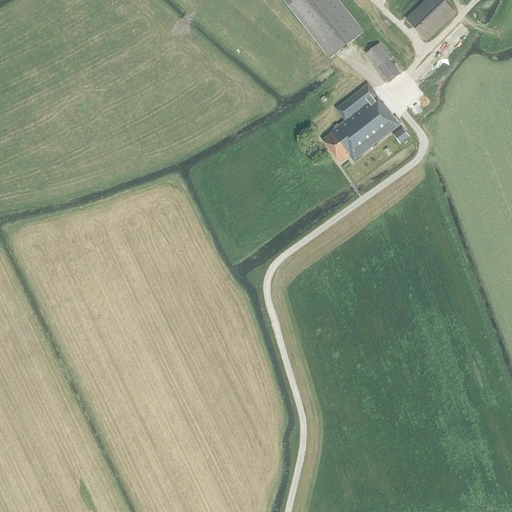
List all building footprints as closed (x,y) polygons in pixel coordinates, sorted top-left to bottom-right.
[(363,33),(337,0),(283,0),(284,1),(329,59),(363,33)] [(425,40),(455,12),(443,0),(427,0),(407,20),(425,40)] [(399,74),(389,60),(391,59),(379,44),(366,54),(377,69),(388,83),(399,74)] [(397,123),(383,105),(382,105),(377,98),(377,97),(368,85),(336,110),(345,121),(331,132),(332,134),(323,141),(339,162),(348,155),(353,162),(400,126),(399,125),(401,124),(399,121),(397,123)] [(409,137),(402,128),(393,136),(400,144),(409,137)]
